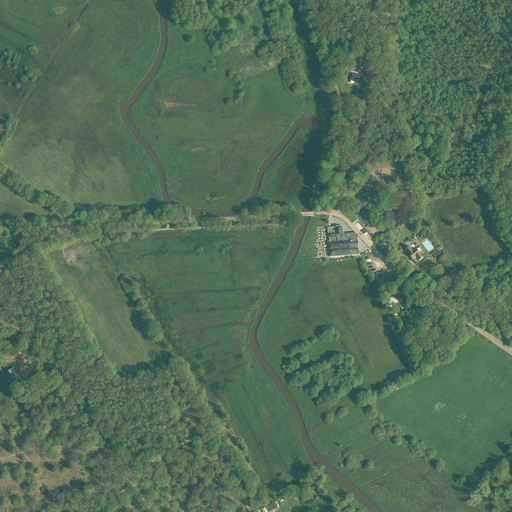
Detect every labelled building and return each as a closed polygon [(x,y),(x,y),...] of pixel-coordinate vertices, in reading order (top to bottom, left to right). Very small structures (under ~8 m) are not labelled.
[(354,84),(355,82),(363,84),(364,77),(352,74),(350,83),(354,84)] [(371,217),(368,207),(362,209),(365,219),(371,217)] [(330,242),(328,242),(329,257),(358,254),(357,240),(357,239),(356,238),(356,235),(356,234),(355,233),(352,233),(350,233),(343,234),(342,227),(334,227),(334,228),(328,229),(329,238),(329,240),(330,242)] [(408,247),(405,250),(410,256),(410,257),(412,259),(413,260),(416,258),(418,261),(423,257),(419,253),(421,251),(421,250),(420,249),(418,249),(414,253),(408,247)] [(458,280),(451,279),(449,286),(456,287),(458,280)] [(401,303),(405,297),(397,290),(395,293),(393,291),(388,296),(392,299),(394,297),(401,303)] [(14,368),(7,374),(11,380),(15,377),(17,382),(20,380),(18,376),(16,374),(17,373),(14,368)]
